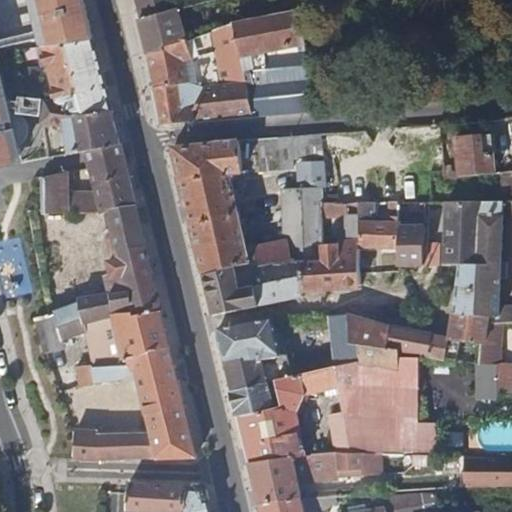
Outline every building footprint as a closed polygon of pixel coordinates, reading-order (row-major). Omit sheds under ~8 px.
[(94,40),(84,0),(37,0),(48,45),(94,40)] [(140,0),(145,18),(181,8),(211,0),(140,0)] [(260,0),(253,1),(256,18),(272,15),(269,0),(260,0)] [(286,0),(288,11),(306,7),(305,0),(286,0)] [(243,57),(248,83),(255,116),(313,110),(306,7),(288,11),(272,15),(256,18),(235,23),(240,57),(243,57)] [(143,18),(150,54),(189,41),(181,8),(145,18),(143,18)] [(62,118),(113,110),(94,40),(48,45),(43,45),(58,102),(62,118)] [(255,116),(248,83),(202,87),(197,85),(190,84),(186,61),(194,59),(189,41),(150,54),(165,124),(255,116)] [(62,118),(58,102),(47,100),(45,122),(63,125),(71,153),(88,150),(122,144),(113,110),(62,118)] [(0,167),(17,164),(9,130),(0,131),(0,167)] [(175,146),(204,275),(247,262),(233,174),(292,165),(292,154),(323,152),(322,133),(175,146)] [(480,153),(491,152),(488,134),(478,135),(480,153)] [(480,153),(478,135),(459,137),(463,174),(494,171),(491,152),(480,153)] [(103,213),(110,212),(137,206),(122,144),(88,150),(92,166),(99,194),(103,213)] [(452,175),(450,150),(442,151),(444,176),(452,175)] [(325,258),(324,242),(323,216),(323,203),(322,184),(325,184),(324,158),(300,160),(300,185),(284,186),(287,239),(255,244),(259,258),(262,263),(297,255),(300,264),(325,258)] [(511,169),(503,170),(506,199),(511,198),(511,169)] [(70,196),(68,171),(45,176),(47,218),(72,216),(70,196)] [(103,213),(99,194),(70,196),(72,216),(103,213)] [(502,313),(506,199),(449,200),(447,262),(458,261),(456,313),(490,313),(495,313),(502,313)] [(325,258),(300,264),(302,288),(363,283),(363,271),(362,248),(362,202),(323,203),(323,216),(350,215),(350,240),(324,242),(325,258)] [(375,202),(362,202),(362,248),(398,247),(399,225),(399,215),(380,216),(378,219),(374,219),(375,202)] [(161,309),(137,206),(110,212),(121,260),(114,261),(117,278),(111,280),(114,295),(83,302),(83,307),(57,315),(63,338),(88,330),(87,321),(161,309)] [(399,225),(398,247),(397,266),(424,264),(424,242),(425,226),(399,225)] [(442,242),(424,242),(424,264),(441,263),(442,242)] [(258,283),(261,304),(303,295),(302,288),(300,264),(297,255),(262,263),(264,272),(269,271),(294,266),(293,276),(271,280),(258,283)] [(247,262),(204,275),(213,314),(215,313),(261,304),(258,283),(257,273),(264,272),(262,263),(259,258),(247,262)] [(170,345),(161,309),(87,321),(88,330),(95,365),(80,367),(82,386),(100,383),(121,380),(135,375),(130,358),(170,345)] [(487,340),(490,313),(456,313),(450,339),(487,340)] [(63,338),(57,315),(39,321),(46,350),(64,346),(63,338)] [(218,327),(225,360),(262,355),(279,353),(282,353),(274,317),(218,327)] [(388,325),(350,317),(354,340),(360,339),(364,359),(294,371),(283,373),(275,375),(282,408),(275,409),(238,414),(249,463),(294,456),(305,454),(297,411),(306,392),(341,392),(351,450),(360,451),(380,451),(397,452),(397,349),(386,346),(388,325)] [(335,348),(289,355),(294,371),(364,359),(360,339),(354,340),(350,317),(329,317),(335,348)] [(487,340),(450,339),(388,325),(386,346),(397,349),(483,367),(487,340)] [(130,358),(135,375),(151,433),(97,434),(96,430),(76,430),(76,457),(145,459),(147,456),(157,456),(157,459),(193,457),(196,452),(170,345),(130,358)] [(294,371),(289,355),(289,352),(282,353),(279,353),(283,373),(294,371)] [(267,376),(262,355),(225,360),(230,382),(267,376)] [(499,368),(487,367),(486,395),(497,395),(499,368)] [(230,382),(238,414),(275,409),(267,376),(230,382)] [(464,448),(464,433),(442,433),(443,448),(464,448)] [(294,456),(298,477),(338,471),(337,450),(331,450),(305,454),(294,456)] [(337,450),(338,471),(363,467),(360,451),(351,450),(337,450)] [(382,464),(380,451),(360,451),(363,467),(382,464)] [(427,452),(412,452),(412,463),(427,463),(427,452)] [(511,454),(499,453),(465,453),(465,487),(511,485),(511,454)] [(294,456),(249,463),(259,502),(301,495),(298,477),(294,456)] [(132,511),(148,511),(188,511),(188,489),(132,484),(132,511)] [(188,489),(188,511),(211,511),(207,490),(188,489)] [(304,511),(302,501),(301,495),(259,502),(261,511),(304,511)]
